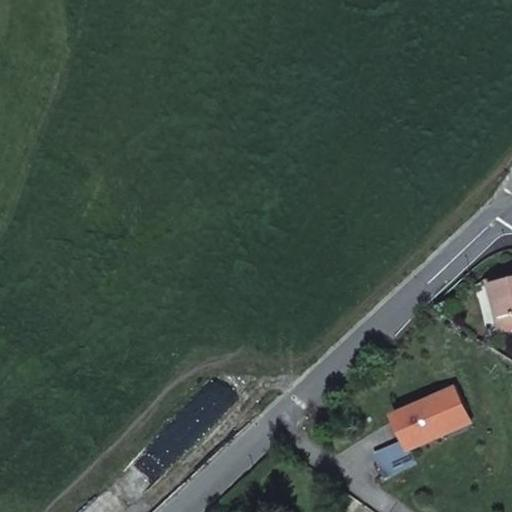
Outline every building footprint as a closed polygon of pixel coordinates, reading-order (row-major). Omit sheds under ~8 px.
[(511,333),(511,281),(507,283),(506,277),(488,282),(489,287),(492,286),(500,321),(509,319),(511,333)] [(500,321),(503,335),(511,333),(509,319),(500,321)] [(455,390),(396,418),(407,443),(398,447),(408,467),(417,463),(411,450),(455,430),(455,411),(463,407),(455,390)] [(455,411),(455,430),(470,423),(463,407),(455,411)] [(385,478),(408,467),(398,447),(376,457),(385,478)]
